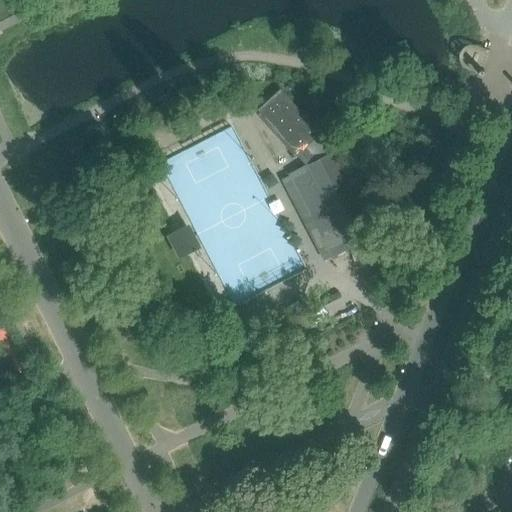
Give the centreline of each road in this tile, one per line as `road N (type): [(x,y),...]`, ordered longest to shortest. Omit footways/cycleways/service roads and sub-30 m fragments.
road 1 (unclassified): [(511,116),(402,399)]
road 2 (unclassified): [(440,383),(511,197)]
road 3 (unclassified): [(388,511),(440,383)]
road 4 (unclassified): [(402,399),(357,511)]
